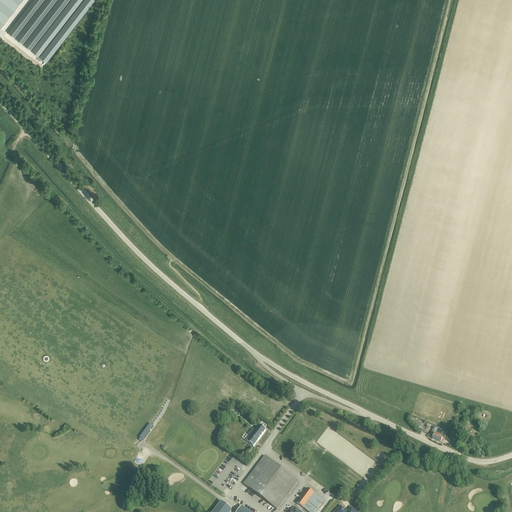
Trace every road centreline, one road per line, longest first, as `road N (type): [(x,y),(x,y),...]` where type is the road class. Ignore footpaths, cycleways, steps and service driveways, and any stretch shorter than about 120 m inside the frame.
road 1 (unclassified): [(511,455),(461,457),(260,357),(152,267),(0,101)]
road 2 (track): [(115,0),(80,135)]
